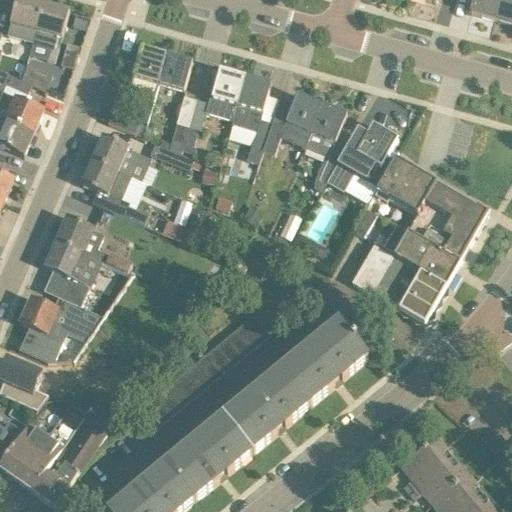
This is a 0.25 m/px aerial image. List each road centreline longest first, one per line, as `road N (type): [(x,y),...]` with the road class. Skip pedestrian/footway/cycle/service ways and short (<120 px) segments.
road 1 (residential): [(0,302),(116,0)]
road 2 (residential): [(335,458),(488,317)]
road 3 (residential): [(337,35),(511,83)]
road 4 (residential): [(207,0),(337,35)]
